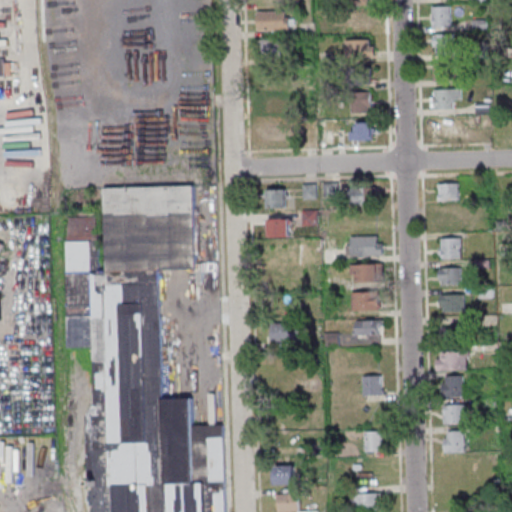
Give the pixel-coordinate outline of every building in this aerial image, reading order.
[(431,27),(451,27),(451,6),(431,6),(431,27)] [(290,12),(257,12),(257,31),(290,31),(290,12)] [(350,31),(373,31),(373,13),(350,13),(350,31)] [(455,55),(455,34),(433,34),(433,55),(455,55)] [(260,40),(260,57),(288,57),(288,40),(260,40)] [(347,40),(347,57),(373,57),(373,40),(347,40)] [(457,79),(457,63),(434,63),(434,79),(457,79)] [(432,109),(452,109),(452,99),(461,99),(461,89),(432,89),(432,109)] [(372,114),(372,92),(352,92),(352,114),(372,114)] [(261,95),(261,112),(289,112),(289,95),(261,95)] [(261,141),(291,141),(291,121),(261,121),(261,141)] [(373,141),(373,123),(353,123),(353,141),(373,141)] [(339,182),(325,182),(325,196),(339,196),(339,182)] [(439,182),(439,200),(460,200),(460,182),(439,182)] [(317,183),(304,183),(304,198),(317,198),(317,183)] [(106,190),(108,273),(162,271),(198,270),(195,187),(106,190)] [(351,205),(377,205),(377,188),(351,188),(351,205)] [(287,207),(287,189),(267,189),(267,207),(287,207)] [(66,218),(69,350),(96,349),(97,405),(88,419),(90,489),(95,489),(95,511),(225,511),(223,427),(193,428),(192,401),(165,402),(162,271),(108,273),(101,273),(100,235),(98,235),(98,217),(66,218)] [(269,236),(290,236),(290,218),(269,218),(269,236)] [(351,255),(383,255),(383,237),(351,237),(351,255)] [(442,237),(442,257),(462,257),(462,237),(442,237)] [(345,261),(345,249),(326,249),(326,261),(345,261)] [(379,263),(353,263),(353,281),(379,281),(379,263)] [(461,284),(461,267),(440,267),(440,284),(461,284)] [(381,309),(381,291),(353,291),(353,309),(381,309)] [(441,311),(465,311),(465,294),(441,294),(441,311)] [(356,334),(381,334),(381,319),(356,319),(356,334)] [(271,323),(271,341),(301,341),(301,323),(271,323)] [(438,352),(438,370),(469,370),(469,352),(438,352)] [(383,375),(364,375),(364,395),(383,395),(383,375)] [(464,376),(444,376),(444,397),(464,397),(464,376)] [(466,423),(466,405),(445,405),(445,423),(466,423)] [(384,451),(384,431),(366,431),(366,451),(384,451)] [(446,431),(446,452),(466,452),(466,431),(446,431)] [(272,485),(296,485),(296,465),(272,465),(272,485)] [(299,493),(278,493),(278,511),(299,511),(299,493)] [(384,494),(353,494),(353,511),(384,511),(384,494)]
